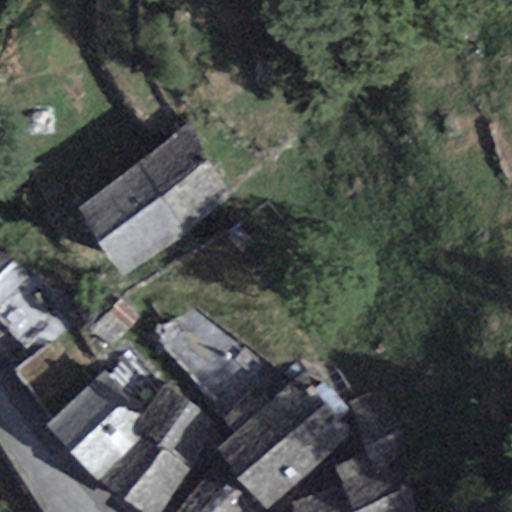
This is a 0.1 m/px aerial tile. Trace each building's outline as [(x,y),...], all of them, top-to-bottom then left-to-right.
[(79,206),(125,278),(185,237),(227,202),(187,129),(137,164),(79,206)] [(0,248),(0,304),(28,282),(0,248)] [(105,373),(47,427),(98,482),(139,439),(132,429),(143,414),(105,373)] [(265,511),(348,437),(301,377),(216,454),(265,511)] [(139,439),(98,482),(146,511),(165,511),(219,428),(163,386),(143,414),(132,429),(139,439)] [(354,511),(417,511),(405,440),(381,390),(350,404),(368,455),(336,465),(354,511)] [(216,454),(177,511),(262,511),(265,511),(216,454)] [(295,511),(350,511),(341,487),(293,504),(295,511)]
